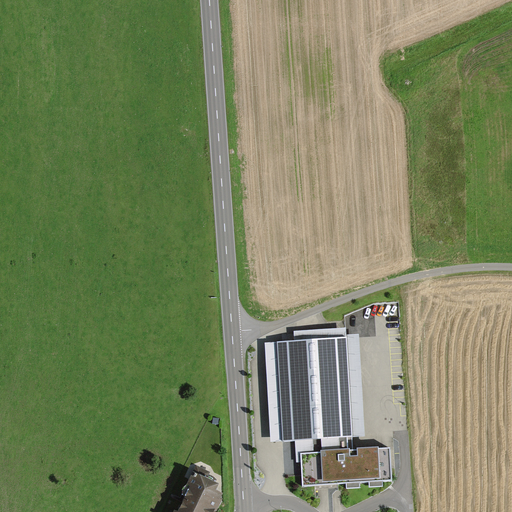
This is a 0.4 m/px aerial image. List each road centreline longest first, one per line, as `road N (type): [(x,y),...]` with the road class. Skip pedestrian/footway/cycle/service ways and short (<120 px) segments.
road 1 (secondary): [(208,0),(243,502)]
road 2 (track): [(511,267),(449,269),(389,283),(264,330),(232,334)]
